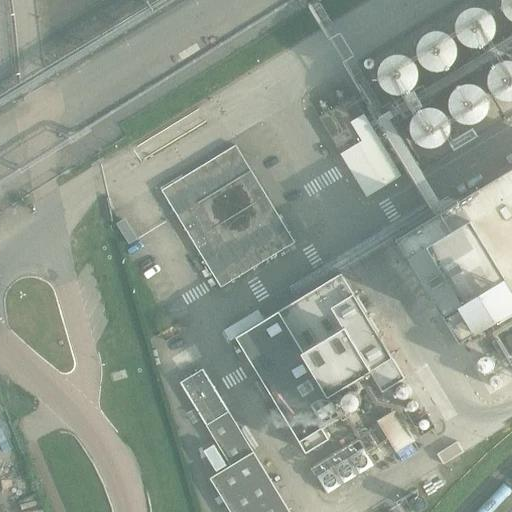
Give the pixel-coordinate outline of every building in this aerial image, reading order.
[(506,20),(511,25),(511,0),(502,0),(502,2),(502,12),(506,20)] [(469,43),(477,49),(486,51),(495,49),(503,43),(507,34),(507,25),(503,16),(495,11),(486,9),(477,11),(469,17),(465,25),(465,35),(469,43)] [(427,66),(434,72),(443,74),(453,72),(460,66),(464,57),(464,48),(460,39),(452,34),(443,31),(434,34),(427,39),(422,48),(422,57),(427,66)] [(495,86),(502,91),(511,93),(511,51),(502,53),(495,59),(491,68),(491,77),(495,86)] [(386,90),(393,96),(402,98),(412,96),(419,90),(423,81),(423,72),(419,64),(412,58),(402,56),(393,58),(386,64),(382,72),(382,82),(386,90)] [(453,108),(460,114),(469,116),(479,113),(486,108),(490,99),(490,90),(486,81),(478,75),(469,73),(460,75),(453,81),(448,90),(448,99),(453,108)] [(416,130),(423,136),(433,138),(442,136),(449,130),(453,121),(453,112),(449,103),(442,98),(432,95),(423,98),(416,103),(412,112),(412,121),(416,130)] [(367,198),(402,176),(365,115),(351,123),(362,141),(341,154),(367,198)] [(236,146),(160,192),(220,291),(296,245),(236,146)] [(511,170),(395,241),(456,343),(511,308),(511,170)] [(341,274),(236,337),(308,457),(333,441),(327,431),(347,419),(336,401),(374,378),(384,395),(406,381),(341,274)] [(289,511),(203,371),(179,386),(230,467),(210,480),(229,511),(289,511)] [(396,453),(415,441),(395,410),(376,422),(396,453)] [(316,472),(329,492),(373,464),(359,443),(316,472)]
